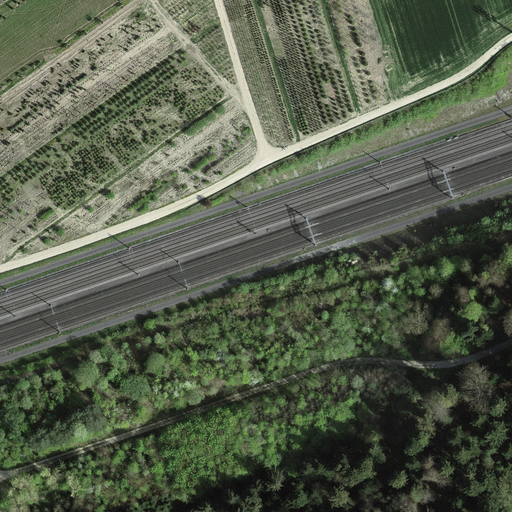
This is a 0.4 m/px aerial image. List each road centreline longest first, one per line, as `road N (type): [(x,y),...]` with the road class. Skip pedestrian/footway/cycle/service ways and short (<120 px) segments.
road 1 (track): [(0,474),(336,364),(457,363),(511,342)]
road 2 (track): [(266,159),(162,213),(0,270)]
road 3 (track): [(266,159),(456,79),(511,33)]
road 4 (track): [(217,0),(266,159)]
